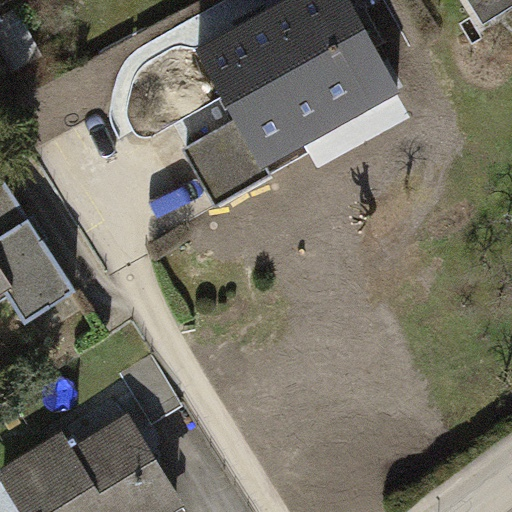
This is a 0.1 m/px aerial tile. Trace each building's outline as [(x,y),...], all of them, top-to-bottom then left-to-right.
[(253,173),(392,99),(339,0),(285,0),(188,52),(227,125),(253,173)] [(511,0),(449,0),(471,35),(511,9),(511,0)] [(253,173),(227,125),(177,152),(209,210),(259,184),(253,173)] [(1,175),(0,176),(0,271),(19,304),(35,331),(78,306),(1,175)] [(0,315),(19,304),(0,271),(0,315)] [(4,483),(21,511),(189,511),(134,421),(77,456),(69,444),(4,483)]
